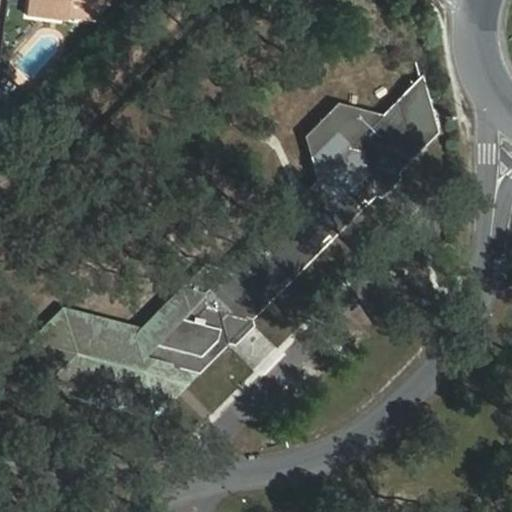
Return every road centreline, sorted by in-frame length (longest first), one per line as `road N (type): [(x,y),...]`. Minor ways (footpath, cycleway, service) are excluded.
road 1 (track): [(0,176),(188,0)]
road 2 (primary): [(480,0),(480,64),(511,110)]
